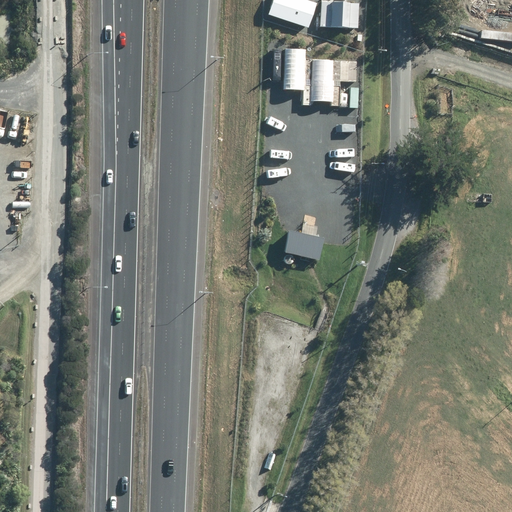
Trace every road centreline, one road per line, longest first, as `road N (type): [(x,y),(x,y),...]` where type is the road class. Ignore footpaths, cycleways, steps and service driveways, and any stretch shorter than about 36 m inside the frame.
road 1 (unclassified): [(400,0),(401,199),(291,511)]
road 2 (motorway): [(186,0),(168,511)]
road 3 (motorway): [(110,511),(121,0)]
